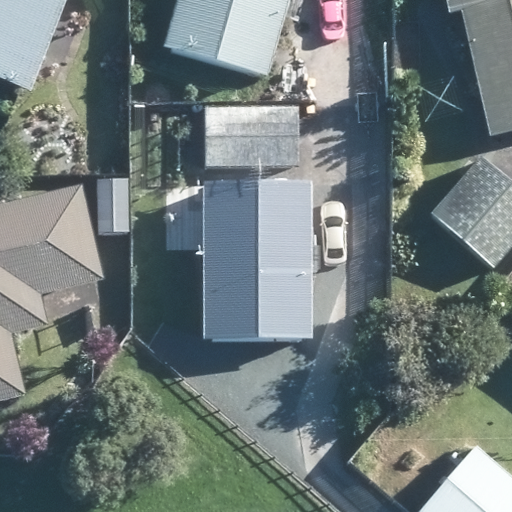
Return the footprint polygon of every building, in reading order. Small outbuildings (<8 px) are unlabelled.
[(0,0),(0,82),(24,92),(31,73),(59,0),(0,0)] [(281,0),(171,0),(158,50),(261,77),(281,0)] [(511,0),(438,0),(442,13),(453,10),(457,23),(471,89),(482,136),(511,130),(511,0)] [(207,179),(310,177),(310,112),(207,112),(207,179)] [(488,271),(511,243),(511,189),(476,158),(426,217),(488,271)] [(302,180),(292,180),(196,180),(195,340),(303,340),(303,272),(314,272),(313,231),(303,231),(303,207),(302,185),(302,180)] [(33,295),(92,280),(98,279),(75,183),(0,202),(0,399),(18,396),(3,335),(40,325),(38,319),(33,295)] [(511,511),(511,483),(469,447),(413,511),(511,511)]
